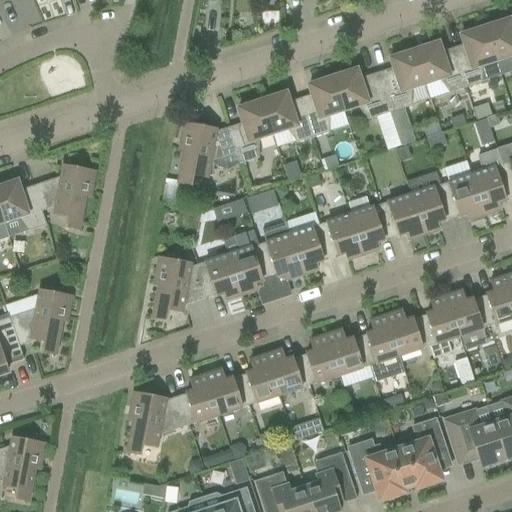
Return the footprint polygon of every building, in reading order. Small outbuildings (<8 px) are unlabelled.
[(511,29),(511,30),(508,21),(484,29),(495,61),(509,57),(511,60),(511,29)] [(495,61),(484,29),(460,37),(463,46),(452,50),(465,89),(481,83),(481,66),(495,61)] [(465,89),(452,50),(441,53),(438,44),(414,52),(425,85),(438,80),(449,94),(465,89)] [(389,114),(400,147),(414,143),(403,109),(411,107),(411,89),(425,85),(414,52),(390,60),(393,69),(381,73),(385,84),(379,86),(389,114)] [(389,114),(379,86),(374,87),(370,76),(359,80),(356,71),(332,79),(343,112),(357,107),(367,121),(389,114)] [(385,84),(381,73),(370,76),(374,87),(379,86),(385,84)] [(343,112),(332,79),(308,87),(311,96),(300,100),(312,139),(329,134),(329,116),(343,112)] [(312,139),(300,100),(288,103),(285,94),(261,102),(272,135),(286,130),(296,144),(312,139)] [(272,135),(261,102),(237,110),(242,124),(228,129),(236,154),(235,154),(239,165),(258,159),(258,140),(272,135)] [(189,124),(179,174),(207,179),(207,176),(213,174),(211,167),(227,172),(239,165),(235,154),(236,154),(228,129),(216,133),(216,131),(189,126),(189,124)] [(511,145),(497,151),(497,149),(496,150),(511,199),(511,198),(511,145)] [(496,151),(476,158),(481,172),(470,175),(484,217),(499,212),(497,205),(505,203),(504,201),(511,199),(496,151)] [(60,178),(32,187),(40,213),(41,212),(55,208),(53,215),(81,220),(90,170),(89,173),(62,168),(60,178)] [(484,217),(470,175),(447,183),(448,183),(440,186),(451,219),(459,216),(459,218),(466,215),(469,222),(484,217)] [(32,187),(19,192),(17,183),(0,188),(0,213),(3,223),(17,219),(28,233),(46,227),(41,212),(40,213),(32,187)] [(444,221),(451,219),(440,186),(432,188),(409,195),(423,237),(439,232),(436,225),(444,222),(444,221)] [(275,190),(248,199),(254,214),(280,206),(275,190)] [(423,237),(409,195),(386,203),(387,203),(379,206),(390,239),(398,236),(398,238),(406,235),(408,242),(423,237)] [(390,239),(379,206),(372,208),(371,208),(348,215),(362,257),(378,252),(376,245),(383,243),(383,241),(390,239)] [(0,241),(8,239),(3,223),(0,213),(0,241)] [(362,257),(348,215),(325,223),(326,223),(318,226),(329,259),(337,256),(337,258),(345,255),(347,262),(362,257)] [(302,277),(288,235),(284,224),(261,231),(265,243),(257,246),(268,279),(276,276),(276,278),(284,275),(286,282),(302,277)] [(322,261),(329,259),(318,226),(311,228),(310,228),(288,235),(302,277),(317,272),(315,265),(322,262),(322,261)] [(227,256),(241,297),(256,292),(254,285),(261,282),(261,281),(268,279),(257,246),(252,231),(233,238),(238,252),(227,256)] [(241,297),(227,256),(204,263),(204,264),(197,266),(208,299),(215,296),(216,297),(223,295),(225,302),(241,297)] [(208,299),(197,266),(190,268),(190,266),(164,261),(164,258),(163,258),(154,308),(181,313),(182,306),(208,299)] [(511,320),(511,298),(505,277),(490,282),(493,293),(486,295),(486,296),(479,299),(488,328),(495,325),(495,326),(511,320)] [(35,309),(8,318),(18,348),(19,347),(31,344),(31,340),(45,343),(57,345),(67,295),(66,295),(65,297),(39,292),(35,309)] [(488,328),(479,299),(472,301),(471,300),(464,302),(461,292),(445,297),(458,338),(481,331),(481,330),(488,328)] [(458,338),(445,297),(430,302),(433,312),(426,315),(426,316),(418,319),(428,348),(432,360),(451,354),(446,342),(458,338)] [(428,348),(418,319),(412,321),(411,319),(404,322),(400,311),(385,317),(398,358),(421,350),(428,348)] [(403,374),(398,358),(385,317),(369,322),(373,332),(365,335),(366,336),(359,338),(368,367),(373,383),(403,374)] [(23,361),(19,347),(18,348),(8,318),(8,319),(7,318),(0,319),(0,375),(7,374),(4,364),(21,359),(22,361),(23,361)] [(368,367),(359,338),(352,340),(351,339),(344,342),(340,331),(325,336),(338,378),(361,370),(368,367)] [(338,378),(325,336),(309,341),(313,352),(305,354),(306,356),(299,358),(308,387),(315,385),(338,378)] [(308,387),(299,358),(292,360),(291,359),(284,361),(280,351),(265,356),(278,397),(301,390),(301,389),(308,387)] [(278,397),(265,356),(249,361),(252,372),(245,374),(245,375),(238,377),(248,407),(255,405),(278,397)] [(248,407),(238,377),(231,380),(231,378),(223,381),(220,370),(205,376),(218,417),(241,410),(241,409),(248,407)] [(218,417),(205,376),(189,381),(193,391),(185,394),(186,395),(179,397),(188,426),(195,424),(195,425),(218,417)] [(138,393),(129,443),(143,446),(148,447),(156,448),(158,436),(188,426),(179,397),(165,402),(165,401),(138,396),(139,393),(138,393)] [(507,419),(493,424),(506,463),(511,461),(511,399),(501,403),(507,419)] [(506,463),(493,424),(479,428),(474,412),(444,421),(455,456),(469,452),(470,455),(474,456),(476,455),(480,468),(491,465),(492,468),(506,463)] [(319,420),(304,425),(309,438),(324,433),(319,420)] [(440,481),(437,473),(431,455),(445,451),(435,421),(412,428),(414,435),(409,437),(412,446),(396,451),(410,493),(411,492),(409,487),(415,485),(416,489),(440,481)] [(258,436),(263,452),(274,449),(268,433),(258,436)] [(2,450),(0,450),(0,482),(3,482),(2,487),(10,488),(17,490),(30,492),(39,445),(39,442),(38,444),(11,439),(10,447),(2,450)] [(410,493),(396,451),(381,456),(378,447),(372,449),(370,442),(347,449),(357,480),(371,475),(380,501),(403,493),(402,490),(408,488),(409,493),(410,493)] [(248,457),(246,458),(250,472),(265,467),(260,454),(248,457)] [(318,483),(303,488),(311,511),(339,511),(336,502),(341,500),(340,497),(352,493),(353,496),(354,496),(348,476),(341,454),(317,462),(321,476),(316,478),(318,483)] [(278,475),(253,483),(261,505),(262,511),(311,511),(303,488),(289,493),(287,487),(282,489),(278,475)] [(219,508),(206,511),(253,511),(246,489),(216,498),(219,508)]
